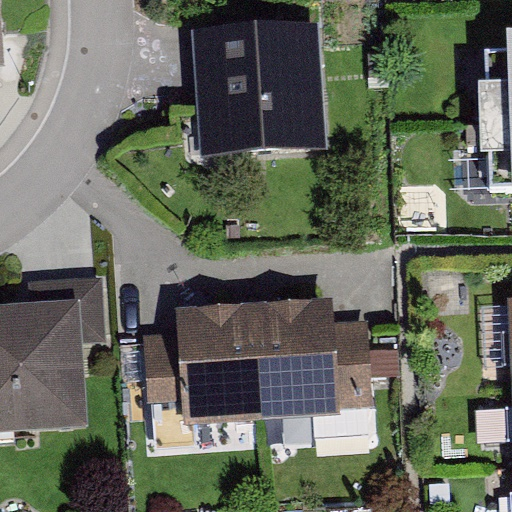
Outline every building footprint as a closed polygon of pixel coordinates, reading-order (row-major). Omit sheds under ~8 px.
[(333,29),(201,44),(215,170),(348,155),(333,29)] [(511,147),(511,131),(510,95),(479,96),(482,166),(511,164),(511,147)] [(93,299),(0,307),(0,447),(106,438),(93,299)] [(333,307),(255,312),(263,430),(341,425),(341,415),(335,328),(333,307)] [(176,317),(178,339),(184,431),(184,435),(263,430),(255,312),(176,317)] [(335,328),(341,415),(374,413),(369,326),(335,328)] [(184,431),(178,339),(145,341),(151,433),(184,431)] [(460,445),(495,444),(494,345),(458,345),(460,445)]
